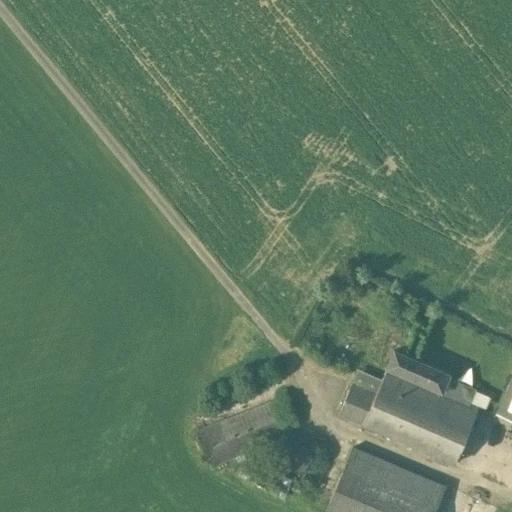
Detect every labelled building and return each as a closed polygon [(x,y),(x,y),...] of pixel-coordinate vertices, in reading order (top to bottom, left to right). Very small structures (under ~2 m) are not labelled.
[(385,368),(387,370),(376,395),(351,385),(339,415),(362,425),(363,426),(455,466),(480,404),(443,390),(449,374),(394,350),(385,368)] [(511,373),(496,414),(511,420),(511,373)] [(298,425),(285,396),(196,432),(210,468),(276,441),(273,435),(298,425)] [(300,478),(318,449),(285,431),(268,459),(300,478)] [(352,446),(324,511),(435,511),(446,486),(352,446)]
